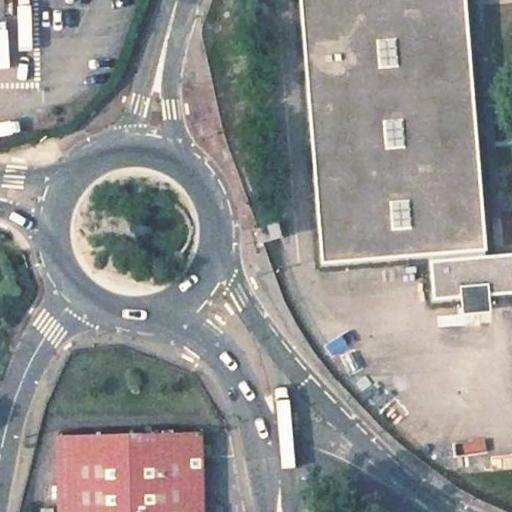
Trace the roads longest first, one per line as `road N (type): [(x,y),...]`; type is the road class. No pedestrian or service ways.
road 1 (unknown): [(511,402),(452,377),(327,287),(309,238),(307,180)]
road 2 (tertiary): [(421,505),(277,350)]
road 3 (unclassified): [(0,466),(15,397),(47,331),(79,295)]
road 4 (unclassified): [(183,161),(169,55),(178,0)]
road 5 (tertiary): [(165,308),(226,358),(257,430)]
road 6 (unclassified): [(176,0),(124,145)]
road 7 (tertiary): [(284,438),(347,460),(421,505)]
